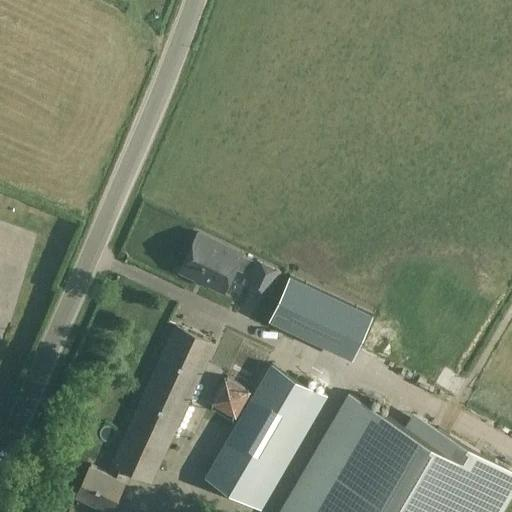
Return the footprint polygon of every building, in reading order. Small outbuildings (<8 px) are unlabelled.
[(197,231),(179,272),(220,291),(233,266),(250,273),(245,284),(267,295),(279,269),(257,259),(255,262),(241,255),(242,252),(197,231)] [(290,272),(271,315),(354,354),(373,311),(290,272)] [(175,323),(111,462),(129,471),(152,482),(191,396),(216,342),(175,323)] [(215,361),(251,375),(260,351),(223,338),(215,361)] [(261,506),(326,395),(273,363),(273,364),(261,384),(208,475),(261,506)] [(208,402),(203,415),(225,423),(241,384),(212,372),(201,399),(208,402)] [(499,511),(511,490),(511,468),(415,412),(407,425),(349,391),(277,511),(499,511)] [(91,463),(77,493),(80,494),(108,507),(112,509),(125,479),(129,471),(111,462),(107,470),(91,463)] [(69,511),(108,511),(109,511),(107,511),(108,507),(80,494),(78,504),(72,503),(69,511)]
